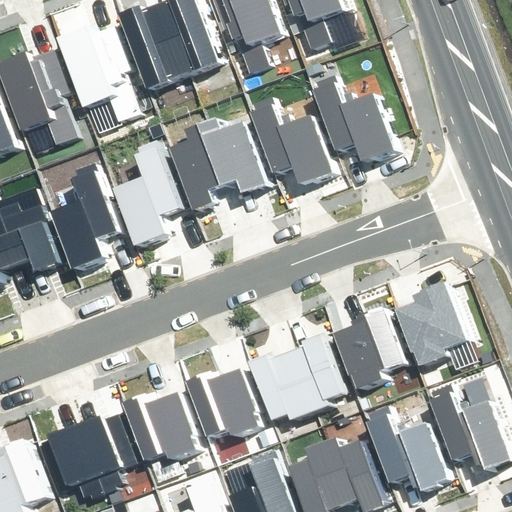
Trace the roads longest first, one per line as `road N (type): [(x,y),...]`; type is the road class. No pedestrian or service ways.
road 1 (residential): [(0,370),(505,177)]
road 2 (secondary): [(437,0),(505,177)]
